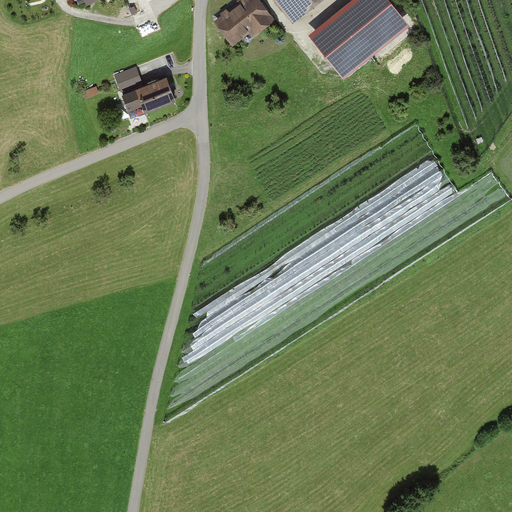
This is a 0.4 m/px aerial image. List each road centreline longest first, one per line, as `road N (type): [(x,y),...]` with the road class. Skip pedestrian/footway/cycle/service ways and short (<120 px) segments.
road 1 (unclassified): [(135,511),(198,223),(202,113)]
road 2 (unclassified): [(0,198),(202,113)]
